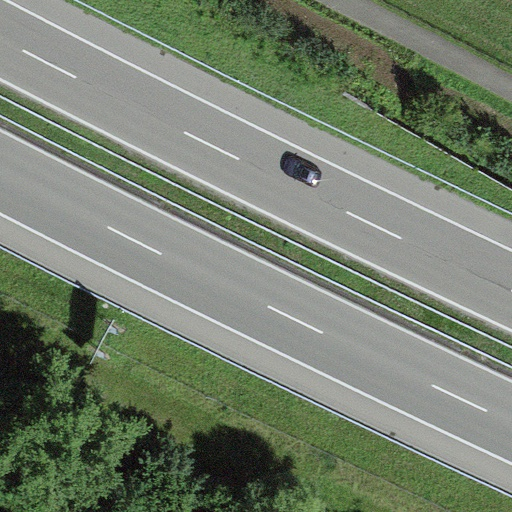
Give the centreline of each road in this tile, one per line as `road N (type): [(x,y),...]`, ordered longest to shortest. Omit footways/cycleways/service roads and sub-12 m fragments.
road 1 (motorway): [(511,289),(0,36)]
road 2 (motorway): [(0,173),(511,425)]
